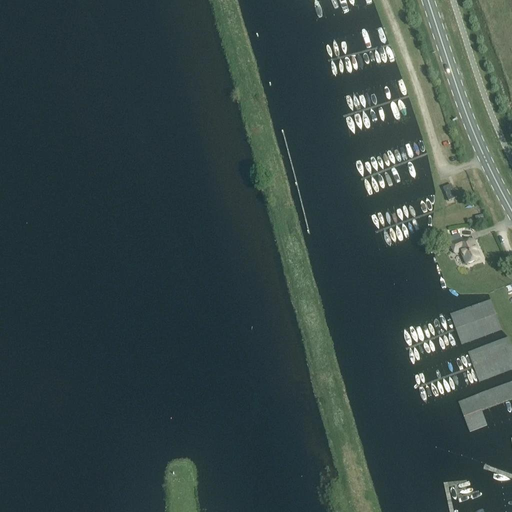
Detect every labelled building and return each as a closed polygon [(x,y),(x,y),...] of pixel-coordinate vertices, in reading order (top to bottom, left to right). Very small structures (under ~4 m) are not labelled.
[(443,190),(448,203),(457,200),(451,187),(443,190)] [(462,240),(451,245),(455,255),(461,252),(467,266),(480,260),(475,249),(477,249),(474,241),(464,245),(462,240)] [(461,347),(501,332),(502,332),(491,301),(450,316),(461,347)] [(511,348),(508,339),(507,339),(468,354),(479,384),(511,371),(511,348)] [(487,426),(481,413),(511,401),(511,383),(458,404),(469,432),(487,426)]
